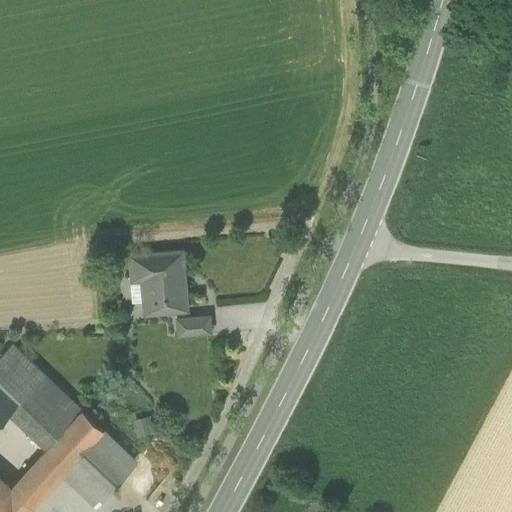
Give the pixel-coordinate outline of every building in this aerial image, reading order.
[(150,309),(154,312),(164,311),(167,307),(184,306),(179,251),(132,255),(133,276),(143,275),(145,298),(149,297),(150,309)] [(177,317),(178,333),(210,330),(208,314),(177,317)] [(46,447),(40,453),(62,473),(95,504),(135,460),(11,341),(0,352),(0,417),(7,410),(46,447)] [(51,485),(62,473),(40,453),(29,465),(51,485)] [(0,511),(26,511),(51,485),(29,465),(10,486),(0,476),(0,511)]
